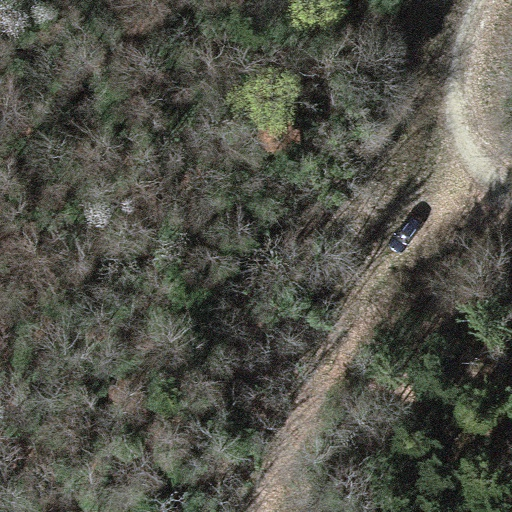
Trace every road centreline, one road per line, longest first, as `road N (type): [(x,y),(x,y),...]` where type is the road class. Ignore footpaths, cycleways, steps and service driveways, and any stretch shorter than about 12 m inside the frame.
road 1 (track): [(236,511),(377,265),(488,162)]
road 2 (track): [(484,0),(457,62),(467,127),(488,162),(511,177)]
